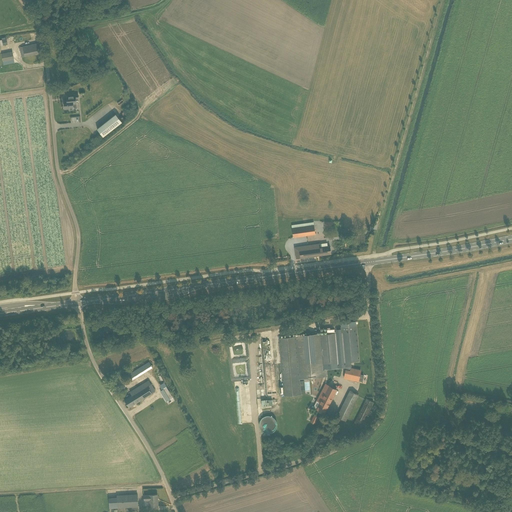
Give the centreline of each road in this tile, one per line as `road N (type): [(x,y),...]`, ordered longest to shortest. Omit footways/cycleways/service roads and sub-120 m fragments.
road 1 (primary): [(198,286),(511,238)]
road 2 (unclassified): [(77,302),(78,234),(56,158),(44,39),(20,0)]
road 3 (track): [(371,262),(443,0)]
road 4 (unclassified): [(176,511),(146,443),(90,357),(77,302)]
road 5 (track): [(167,486),(0,494)]
